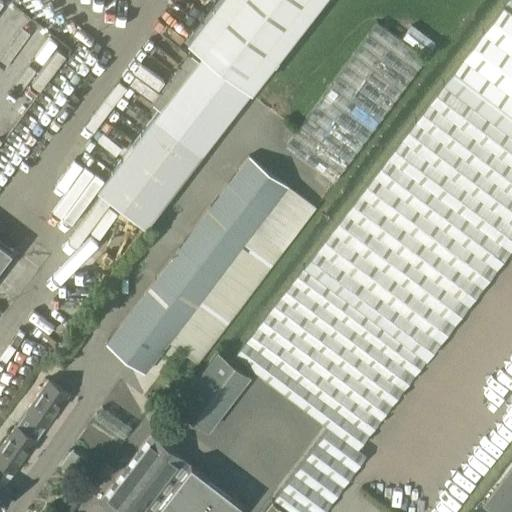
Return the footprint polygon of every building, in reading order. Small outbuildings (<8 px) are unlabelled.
[(251,84),(315,0),(215,0),(188,36),(204,48),(98,187),(146,224),(252,85),(251,84)] [(511,0),(506,0),(235,353),(329,425),(274,496),(294,511),(322,511),(366,455),(356,447),(511,244),(511,0)] [(332,181),(424,57),(376,22),(284,145),(332,181)] [(106,342),(144,371),(168,340),(197,361),(313,209),(285,188),(286,186),(247,157),(106,342)] [(0,267),(14,249),(0,237),(0,267)] [(51,352),(65,361),(76,345),(62,335),(51,352)] [(218,350),(176,403),(208,428),(250,374),(218,350)] [(69,392),(49,378),(0,447),(0,506),(12,489),(5,484),(69,392)] [(99,404),(88,422),(120,445),(132,427),(99,404)] [(151,433),(100,498),(118,511),(234,511),(242,503),(151,433)] [(496,511),(511,511),(511,466),(484,503),(496,511)]
